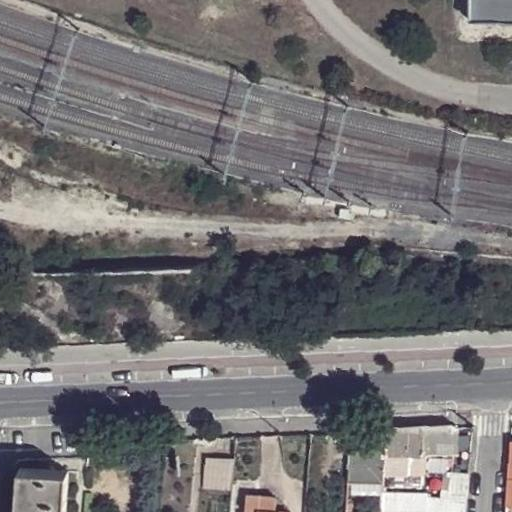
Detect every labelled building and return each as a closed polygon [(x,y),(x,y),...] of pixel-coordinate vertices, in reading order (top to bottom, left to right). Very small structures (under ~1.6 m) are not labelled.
[(456,427),(385,430),(384,453),(406,454),(426,453),(456,452),(456,427)] [(385,430),(350,432),(347,466),(347,474),(347,477),(381,478),(382,471),(383,468),(384,453),(385,430)] [(406,454),(384,453),(383,468),(382,471),(404,473),(406,454)] [(426,453),(406,454),(404,473),(423,475),(426,453)] [(230,490),(232,459),(203,456),(200,489),(230,490)] [(15,511),(64,511),(67,472),(18,470),(15,511)] [(467,473),(451,472),(451,474),(446,474),(446,479),(445,480),(443,480),(440,490),(448,491),(447,495),(466,496),(467,473)] [(288,511),(289,511),(274,511),(275,497),(245,494),(243,511),(288,511)] [(381,494),(379,511),(425,511),(425,498),(426,494),(381,494)] [(465,511),(465,500),(425,498),(425,511),(465,511)]
